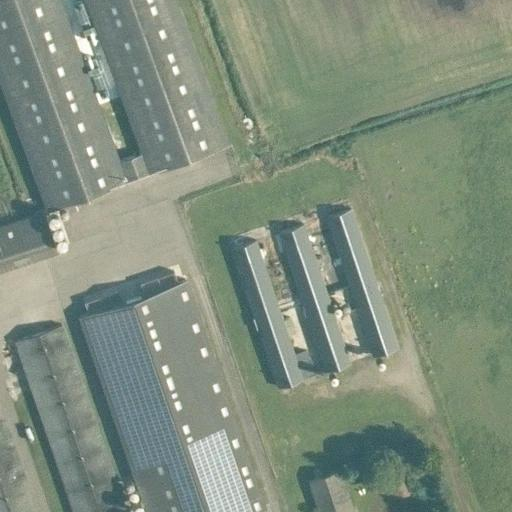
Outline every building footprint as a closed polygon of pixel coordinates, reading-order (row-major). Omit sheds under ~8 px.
[(0,0),(0,79),(41,190),(47,207),(48,209),(227,142),(175,0),(85,0),(141,152),(119,160),(61,0),(0,0)] [(373,354),(398,346),(351,207),(326,215),(373,354)] [(25,215),(0,223),(0,268),(57,249),(43,209),(25,215)] [(325,370),(350,361),(304,222),(279,231),(325,370)] [(294,353),(256,238),(231,247),(278,385),(303,377),(302,376),(314,371),(307,349),(294,353)] [(132,299),(81,316),(148,511),(251,511),(264,508),(186,281),(154,292),(132,299)] [(126,511),(95,419),(61,321),(62,321),(62,320),(0,341),(0,511),(126,511)] [(358,358),(371,353),(366,341),(353,345),(358,358)] [(364,511),(354,480),(306,495),(311,511),(364,511)]
